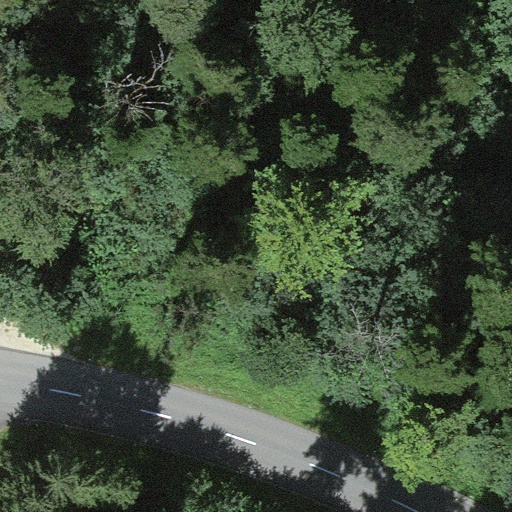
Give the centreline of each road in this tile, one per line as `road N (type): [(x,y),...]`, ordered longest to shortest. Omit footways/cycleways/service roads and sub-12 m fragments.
road 1 (tertiary): [(406,511),(214,438),(0,387)]
road 2 (track): [(113,188),(43,47),(7,0)]
